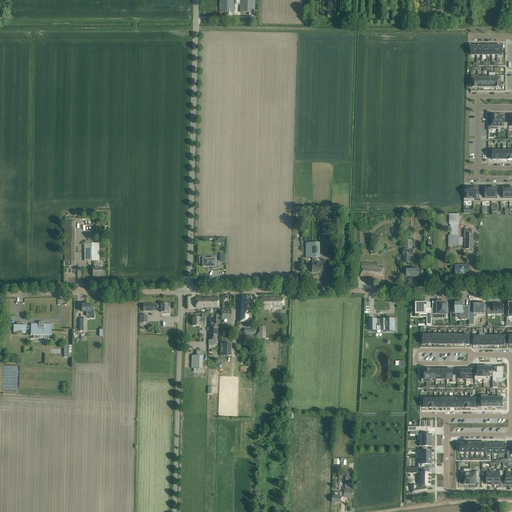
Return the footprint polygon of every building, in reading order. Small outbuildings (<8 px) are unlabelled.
[(255,13),(255,0),(220,0),(220,12),(226,13),(226,14),(238,14),(238,5),(241,5),(241,12),(255,13)] [(495,76),(495,88),(501,88),(500,82),(504,82),(504,76),(495,76)] [(492,123),(488,123),(488,131),(492,131),(492,129),(498,129),(498,116),(492,116),(492,123)] [(498,116),(498,129),(498,128),(504,128),(504,129),(507,129),(507,123),(504,123),(504,116),(498,116)] [(464,195),(464,202),(473,202),(473,188),(469,188),(467,188),(467,195),(464,195)] [(473,188),(473,202),(482,202),(482,195),(479,195),(479,188),(477,188),(473,188)] [(482,195),(482,202),(491,202),(491,188),(488,188),(485,188),(485,195),(482,195)] [(491,188),(491,202),(500,202),(500,195),(497,195),(497,188),(495,188),(491,188)] [(500,195),(500,202),(509,202),(509,188),(506,188),(503,188),(503,195),(500,195)] [(65,238),(65,266),(75,266),(75,222),(74,222),(74,218),(65,218),(65,222),(64,222),(64,238),(65,238)] [(322,238),(330,238),(330,222),(322,222),(322,238)] [(473,235),(472,235),(472,230),(464,230),(464,238),(465,238),(465,249),(473,249),(473,235)] [(358,248),(364,248),(364,231),(353,231),(353,244),(358,244),(358,248)] [(448,236),(448,245),(458,246),(462,246),(462,238),(458,238),(458,236),(448,236)] [(404,250),(412,250),(412,240),(404,240),(404,250)] [(319,243),(306,243),(306,258),(312,258),(312,263),(312,272),(316,272),(316,271),(322,271),(322,263),(317,263),(317,258),(319,258),(319,243)] [(99,244),(84,244),(84,261),(94,261),(94,268),(93,268),(93,276),(103,276),(102,268),(98,268),(98,261),(99,261),(99,244)] [(370,250),(372,255),(388,251),(386,246),(370,250)] [(208,259),(205,259),(205,257),(199,257),(199,263),(203,263),(203,267),(208,267),(208,268),(208,267),(210,267),(210,268),(210,267),(212,267),(212,269),(218,269),(218,261),(216,261),(216,259),(211,259),(210,259),(208,259)] [(378,264),(362,264),(360,277),(369,277),(369,276),(373,277),(373,278),(382,279),(383,268),(378,268),(378,264)] [(469,266),(456,266),(456,274),(469,274),(469,266)] [(409,270),(407,270),(407,277),(419,277),(419,268),(409,268),(409,270)] [(251,297),(240,297),(239,322),(250,322),(251,297)] [(283,297),(261,298),(261,308),(283,308),(283,297)] [(219,303),(219,298),(196,298),(196,308),(220,308),(219,303)] [(416,305),(415,305),(415,309),(416,309),(416,313),(415,313),(415,316),(416,316),(416,314),(419,314),(424,314),(424,316),(427,316),(427,317),(427,326),(432,326),(432,313),(432,308),(430,309),(428,309),(428,302),(425,303),(420,303),(420,302),(418,302),(418,303),(416,303),(416,305)] [(453,308),(453,313),(461,313),(461,318),(461,320),(469,320),(469,308),(463,308),(463,303),(460,303),(460,302),(455,302),(455,308),(453,308)] [(491,309),(487,309),(487,315),(493,315),(493,312),(506,312),(506,313),(506,305),(503,305),(503,303),(501,303),(500,303),(500,304),(498,304),(496,304),(493,304),(493,307),(491,307),(491,309)] [(91,304),(82,305),(82,312),(86,312),(87,316),(90,316),(90,315),(94,315),(94,307),(91,307),(91,304)] [(157,304),(157,308),(161,308),(161,312),(165,312),(165,313),(169,313),(169,308),(168,308),(168,304),(161,304),(157,304)] [(469,314),(469,320),(476,320),(476,315),(481,315),(481,306),(476,306),(476,310),(472,310),(472,314),(469,314)] [(433,313),(433,323),(438,323),(438,320),(448,320),(448,309),(447,309),(447,308),(438,308),(438,313),(433,313)] [(223,310),(222,319),(231,319),(231,310),(223,310)] [(193,326),(200,326),(204,326),(205,318),(193,318),(193,326)] [(377,320),(369,320),(369,331),(376,331),(376,326),(381,326),(381,331),(385,330),(385,331),(394,331),(394,320),(395,320),(395,319),(380,320),(380,321),(377,321),(377,320)] [(31,324),(31,335),(33,335),(33,338),(49,338),(49,336),(51,336),(52,324),(44,324),(44,322),(44,324),(39,324),(39,322),(39,324),(31,324)] [(17,334),(22,334),(22,332),(26,332),(26,325),(14,325),(13,332),(17,332),(17,334)] [(208,340),(208,346),(210,346),(210,345),(216,345),(216,340),(216,335),(217,325),(215,325),(211,325),(210,325),(210,340),(208,340)] [(259,326),(259,333),(257,333),(258,337),(265,337),(265,329),(266,329),(266,326),(259,326)] [(221,343),(220,356),(231,356),(232,344),(221,343)] [(202,369),(202,351),(196,351),(196,356),(192,356),(191,368),(194,368),(194,372),(200,371),(200,369),(202,369)] [(478,374),(475,374),(475,380),(478,380),(478,379),(484,379),(484,367),(478,367),(478,374)] [(490,367),(484,367),(484,379),(490,379),(490,377),(493,377),(493,374),(490,374),(490,367)] [(493,377),(493,388),(497,388),(497,382),(502,382),(502,379),(506,379),(506,375),(503,375),(503,367),(497,367),(497,371),(497,372),(493,372),(493,374),(493,377)] [(421,375),(421,382),(427,382),(427,388),(430,388),(430,386),(430,382),(430,370),(424,370),(425,375),(421,375)] [(447,370),(447,379),(452,379),(452,382),(456,382),(456,375),(453,375),(453,370),(447,370)] [(479,398),(479,401),(482,401),(482,407),(487,407),(487,395),(482,395),(482,398),(479,398)] [(497,396),(497,407),(503,407),(503,401),(506,401),(506,398),(503,398),(503,396),(497,396)] [(408,427),(408,432),(420,432),(425,432),(427,432),(427,428),(432,428),(432,421),(420,421),(420,427),(408,427)] [(419,440),(419,441),(432,441),(432,435),(425,435),(425,432),(420,432),(420,435),(419,435),(419,440)] [(419,441),(419,447),(422,447),(422,450),(425,450),(425,447),(432,447),(432,441),(419,441)] [(419,453),(419,459),(432,459),(432,453),(425,453),(425,450),(422,450),(422,453),(419,453)] [(419,464),(419,468),(425,468),(425,465),(432,465),(432,459),(419,459),(419,464)] [(408,468),(408,473),(418,473),(419,473),(422,473),(422,485),(422,487),(420,487),(416,488),(416,486),(411,487),(412,494),(426,491),(426,487),(425,487),(425,486),(431,486),(431,484),(431,483),(431,482),(431,480),(431,479),(431,478),(431,477),(431,476),(431,475),(431,473),(425,473),(425,468),(419,468),(408,468)] [(460,471),(460,478),(464,478),(464,485),(470,485),(470,473),(470,469),(464,469),(464,471),(460,471)] [(470,473),(470,485),(476,485),(476,478),(479,478),(479,471),(476,471),(476,473),(470,473)] [(493,473),(493,485),(494,485),(500,485),(500,477),(503,477),(503,471),(499,471),(499,473),(493,473)] [(353,488),(352,487),(352,483),(345,483),(345,487),(344,497),(352,498),(353,488)] [(342,492),(333,491),(333,503),(341,503),(342,492)]
